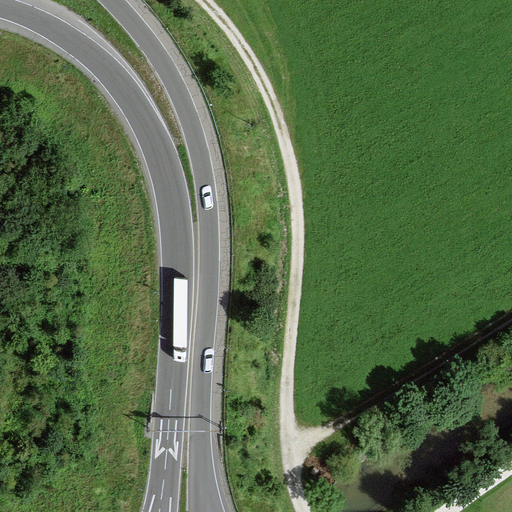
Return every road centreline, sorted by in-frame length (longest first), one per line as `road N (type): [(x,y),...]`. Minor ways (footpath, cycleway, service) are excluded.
road 1 (motorway): [(0,6),(52,27),(113,74),(163,162),(178,263),(159,511)]
road 2 (motorway): [(199,486),(209,268),(201,161),(187,111),(154,50),(111,0)]
road 3 (track): [(288,444),(297,240),(289,160),(245,48),(203,0)]
road 4 (motorway): [(77,2),(176,23),(267,76),(335,155),(375,249)]
road 5 (secondary): [(375,249),(399,511)]
road 6 (track): [(288,444),(511,316)]
road 7 (motorway): [(77,2),(224,13),(263,28),(284,52)]
road 8 (secondary): [(322,100),(350,137),(371,212)]
road 9 (secondary): [(387,108),(428,49),(429,0)]
road 10 (secondary): [(371,212),(377,168),(411,100)]
